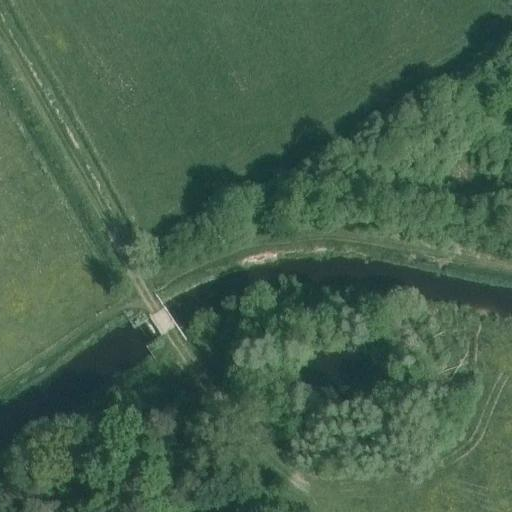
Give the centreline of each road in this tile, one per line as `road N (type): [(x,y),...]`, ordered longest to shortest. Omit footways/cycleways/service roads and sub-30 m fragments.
road 1 (track): [(0,49),(143,292)]
road 2 (track): [(179,345),(276,511)]
